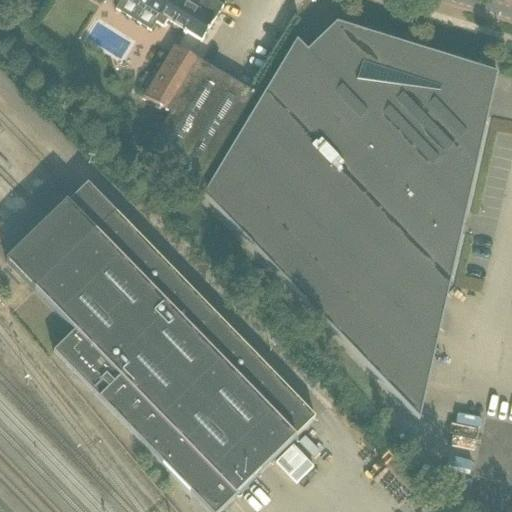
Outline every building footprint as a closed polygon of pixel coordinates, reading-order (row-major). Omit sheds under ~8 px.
[(202,44),(224,8),(212,1),(211,3),(206,0),(203,0),(196,12),(177,0),(130,0),(160,19),(156,25),(163,29),(168,22),(186,33),(202,44)] [(204,199),(420,424),(488,118),(472,102),(498,77),(337,27),(308,55),(297,44),(204,199)] [(144,100),(171,116),(172,117),(203,65),(192,59),(175,49),(153,85),(144,100)] [(254,96),(203,65),(172,117),(171,116),(147,155),(192,201),(218,157),(254,96)] [(24,248),(8,263),(36,293),(76,335),(54,355),(206,511),(221,511),(251,484),(279,457),(305,431),(315,421),(119,218),(89,187),(78,197),(50,223),(24,248)]
